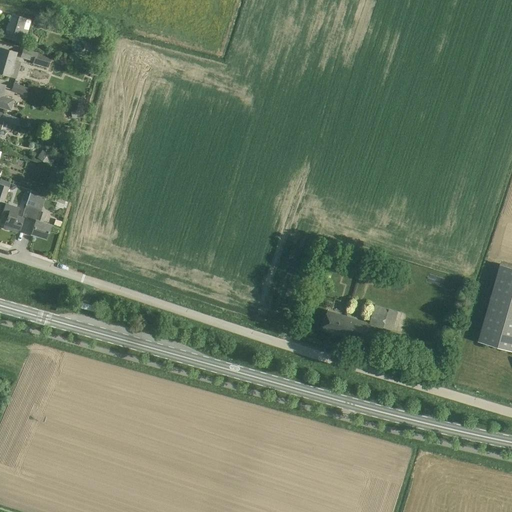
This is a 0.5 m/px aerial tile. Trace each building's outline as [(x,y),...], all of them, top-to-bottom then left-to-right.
[(27,19),(11,14),(9,23),(8,27),(7,27),(4,37),(25,43),(29,31),(24,29),(27,19)] [(51,19),(35,15),(33,23),(48,28),(49,26),(63,30),(65,24),(51,20),(51,19)] [(100,47),(93,45),(91,52),(98,54),(100,47)] [(16,53),(0,48),(0,49),(0,73),(15,78),(19,63),(13,61),(16,53)] [(51,57),(22,48),(20,57),(33,61),(32,63),(48,68),(51,57)] [(0,84),(0,106),(9,109),(12,100),(1,97),(4,85),(0,84)] [(28,88),(13,84),(11,91),(25,96),(28,88)] [(72,111),(73,118),(81,117),(80,109),(72,111)] [(0,130),(3,121),(18,125),(20,119),(6,115),(3,114),(1,119),(0,119),(0,130)] [(53,157),(42,150),(37,158),(47,165),(53,157)] [(63,180),(52,176),(48,192),(59,195),(63,180)] [(0,201),(3,203),(8,189),(10,183),(0,179),(0,180),(0,201)] [(25,207),(31,209),(36,192),(31,190),(25,207)] [(36,192),(31,209),(38,212),(31,234),(45,238),(50,225),(43,223),(46,214),(40,212),(44,199),(37,197),(38,192),(36,192)] [(19,208),(5,203),(0,219),(6,220),(3,228),(10,230),(11,227),(18,229),(22,219),(16,216),(19,208)] [(55,219),(53,225),(60,228),(62,222),(55,219)] [(511,265),(501,263),(482,342),(511,349),(511,265)] [(82,303),(81,308),(93,311),(94,306),(82,303)] [(398,312),(374,305),(369,324),(370,324),(391,330),(393,324),(394,324),(398,312)] [(370,324),(369,324),(327,311),(322,330),(364,342),(370,324)]
